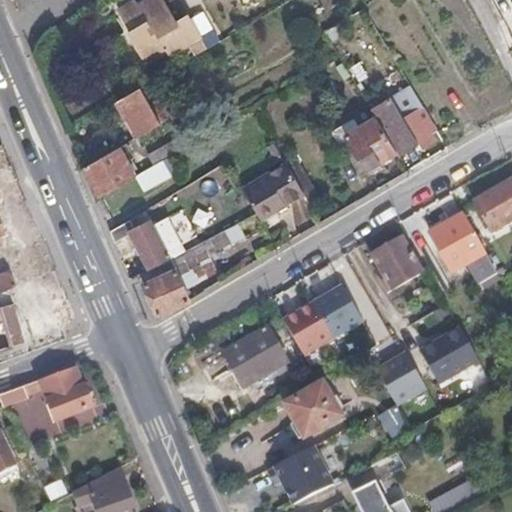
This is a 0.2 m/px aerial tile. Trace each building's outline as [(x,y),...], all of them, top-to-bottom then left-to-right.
[(150,0),(138,7),(135,1),(119,11),(136,38),(133,40),(149,64),(169,51),(173,57),(202,38),(190,17),(179,23),(164,0),(150,0)] [(179,0),(187,17),(203,10),(198,0),(179,0)] [(164,124),(145,87),(121,101),(131,121),(130,123),(139,139),(164,124)] [(375,106),(381,115),(403,149),(419,139),(422,144),(442,132),(415,89),(396,100),(389,90),(372,101),(375,106)] [(369,122),(364,113),(345,124),(351,134),(369,122)] [(351,134),(373,168),(403,149),(381,115),(369,122),(351,134)] [(84,165),(99,193),(104,190),(134,173),(118,145),(84,165)] [(136,174),(145,191),(179,171),(169,154),(136,174)] [(301,159),(291,165),(307,193),(317,186),(301,159)] [(260,212),(264,218),(307,193),(291,165),(288,161),(245,187),(260,212)] [(511,221),(511,181),(473,203),(489,234),(511,221)] [(118,207),(141,194),(134,182),(112,194),(118,207)] [(143,224),(140,217),(125,225),(114,231),(118,242),(136,233),(152,268),(171,258),(151,220),(143,224)] [(485,255),(464,218),(431,236),(452,273),(485,255)] [(423,275),(404,240),(372,257),(391,293),(423,275)] [(175,256),(171,258),(152,268),(144,272),(161,312),(193,297),(185,278),(194,274),(190,264),(180,268),(175,256)] [(17,281),(21,307),(57,302),(53,276),(17,281)] [(342,287),(312,304),(333,341),(362,325),(342,287)] [(19,324),(12,301),(0,305),(0,304),(0,346),(12,343),(7,328),(19,324)] [(312,304),(283,320),(304,358),(333,341),(312,304)] [(409,326),(418,346),(453,330),(443,309),(409,326)] [(290,359),(267,320),(222,346),(244,386),(290,359)] [(480,364),(460,330),(444,339),(445,340),(437,345),(436,343),(419,353),(439,387),(480,364)] [(427,392),(406,354),(375,372),(395,408),(396,409),(427,392)] [(94,403),(86,382),(82,382),(76,365),(41,378),(57,416),(94,403)] [(339,417),(322,388),(288,406),(305,437),(339,417)] [(402,419),(395,408),(379,418),(385,429),(388,427),(402,419)] [(409,431),(402,419),(388,427),(385,429),(393,441),(409,431)] [(0,472),(18,463),(0,426),(0,472)] [(334,487),(313,448),(267,471),(274,485),(280,482),(295,508),(334,487)] [(79,511),(136,511),(125,478),(117,480),(113,467),(72,489),(79,511)] [(43,487),(49,501),(66,494),(61,480),(43,487)] [(352,495),(353,497),(358,507),(360,511),(407,511),(402,503),(387,511),(375,484),(352,495)] [(438,511),(456,511),(469,505),(464,494),(437,509),(438,511)]
